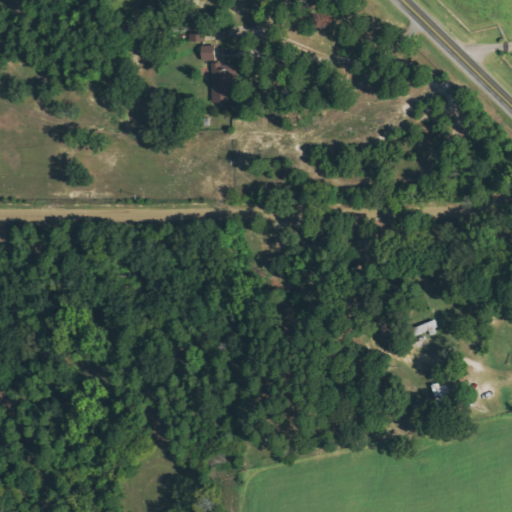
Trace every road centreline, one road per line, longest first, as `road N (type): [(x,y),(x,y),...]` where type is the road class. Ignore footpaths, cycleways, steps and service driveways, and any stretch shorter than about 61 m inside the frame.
road 1 (residential): [(511,192),(454,209),(0,214)]
road 2 (secondary): [(406,0),(511,106)]
